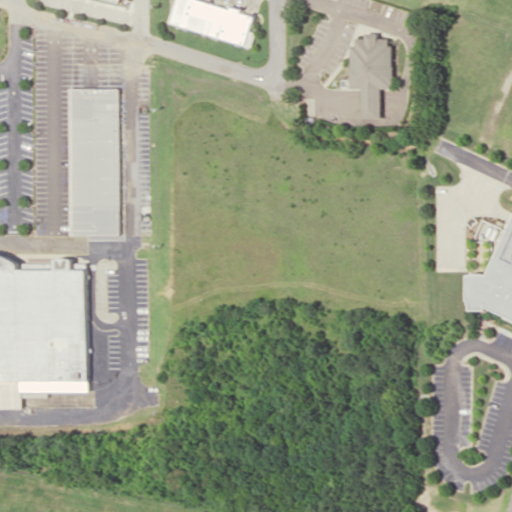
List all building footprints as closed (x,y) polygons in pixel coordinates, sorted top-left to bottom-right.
[(178,0),(172,23),(254,45),(257,32),(253,31),(258,13),(233,6),(233,7),(208,0),(178,0)] [(354,44),(358,44),(359,37),(368,37),(368,31),(381,32),(381,37),(391,37),(391,45),(395,44),(394,87),(384,87),(384,117),(364,117),(364,86),(354,86),(354,44)] [(73,87),(121,87),(122,233),(73,233),(73,87)] [(471,273),(491,273),(511,228),(511,316),(492,306),(492,302),(490,302),(490,308),(475,308),(474,302),(473,302),(473,299),(471,299),(471,273)] [(0,381),(88,381),(88,262),(75,262),(75,258),(72,257),(70,257),(66,256),(64,257),(61,257),(59,258),(58,258),(57,262),(22,261),(16,259),(7,254),(0,252),(0,381)]
